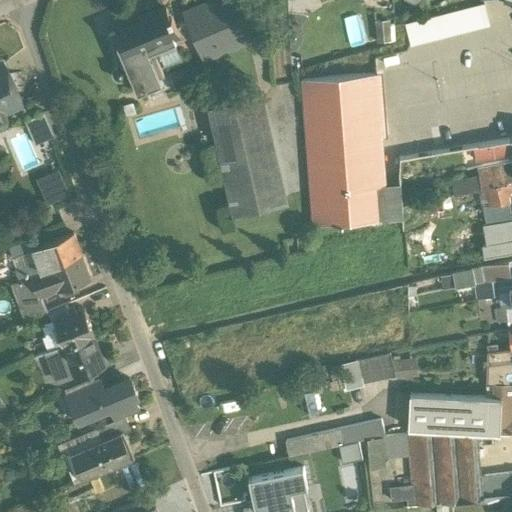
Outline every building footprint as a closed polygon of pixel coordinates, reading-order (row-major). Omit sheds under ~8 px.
[(218,0),(208,5),(224,40),(234,35),(230,26),(240,21),(240,22),(241,21),(241,20),(240,20),(231,0),(218,0)] [(138,12),(114,22),(117,30),(122,41),(130,59),(182,36),(177,25),(172,14),(170,14),(166,5),(141,17),(138,12)] [(208,5),(185,15),(187,21),(193,33),(202,53),(225,43),(224,42),(223,40),(224,40),(208,5)] [(485,6),(406,27),(412,48),(491,27),(485,6)] [(377,42),(391,41),(389,20),(375,21),(377,42)] [(182,36),(130,59),(122,41),(117,44),(130,74),(138,92),(162,82),(160,77),(165,75),(154,50),(193,33),(187,21),(177,25),(182,36)] [(130,74),(117,44),(122,41),(117,30),(109,34),(118,65),(115,66),(113,69),(112,71),(113,74),(114,77),(117,79),(119,80),(122,79),(125,78),(127,76),(127,75),(130,74)] [(3,62),(0,63),(0,112),(21,104),(3,62)] [(377,74),(302,79),(313,225),(378,220),(375,184),(386,183),(377,74)] [(264,100),(210,112),(236,221),(263,214),(260,202),(287,196),(264,100)] [(45,112),(25,121),(35,144),(39,142),(47,139),(55,135),(45,112)] [(511,139),(498,143),(502,155),(511,154),(511,149),(511,139)] [(498,143),(480,146),(483,159),(503,156),(502,155),(498,143)] [(505,169),(478,173),(482,189),(507,185),(507,182),(505,169)] [(386,183),(375,184),(378,220),(403,218),(400,182),(386,183)] [(511,220),(484,225),(487,245),(511,241),(511,220)] [(34,248),(33,248),(33,250),(13,257),(17,269),(23,267),(23,268),(38,262),(42,272),(82,256),(74,233),(34,248)] [(31,238),(9,248),(13,257),(33,250),(33,248),(34,248),(31,238)] [(511,254),(511,241),(487,245),(481,247),(483,259),(511,254)] [(42,272),(32,276),(40,298),(63,290),(76,285),(91,279),(83,256),(82,256),(42,272)] [(508,261),(480,266),(489,282),(492,281),(511,277),(508,261)] [(38,262),(23,268),(23,267),(17,269),(15,270),(19,281),(32,276),(42,272),(38,262)] [(480,266),(453,273),(456,286),(489,282),(480,266)] [(32,276),(19,281),(15,283),(24,305),(41,298),(40,298),(32,276)] [(489,282),(475,285),(477,299),(494,296),(492,281),(489,282)] [(15,283),(11,284),(25,321),(30,319),(24,305),(15,283)] [(76,285),(63,290),(65,296),(78,291),(76,285)] [(41,298),(24,305),(30,319),(46,313),(41,298)] [(85,308),(53,320),(63,345),(92,334),(94,333),(85,308)] [(505,308),(496,309),(498,323),(508,321),(505,308)] [(92,334),(65,344),(76,374),(76,375),(104,364),(92,334)] [(63,345),(47,351),(59,381),(76,374),(65,344),(63,345)] [(511,348),(511,349),(488,352),(487,385),(494,386),(511,385),(511,348)] [(419,377),(417,358),(395,361),(392,362),(389,351),(356,359),(362,384),(395,376),(396,379),(419,377)] [(129,377),(103,389),(104,389),(71,403),(79,422),(112,407),(116,418),(124,415),(138,409),(133,398),(137,396),(129,377)] [(99,378),(66,392),(71,403),(104,389),(103,389),(99,378)] [(511,385),(494,386),(493,399),(502,399),(511,399),(511,385)] [(493,399),(411,395),(408,427),(409,427),(477,431),(500,432),(502,399),(493,399)] [(116,418),(96,427),(100,438),(120,429),(122,433),(130,429),(124,415),(116,418)] [(381,417),(334,428),(337,443),(384,432),(381,417)] [(477,431),(409,427),(408,427),(413,483),(415,496),(407,497),(408,504),(482,499),(482,498),(480,477),(477,431)] [(334,428),(285,439),(288,454),(337,443),(334,428)] [(100,438),(70,451),(82,478),(132,456),(122,433),(120,429),(100,438)] [(308,486),(304,466),(248,477),(254,507),(265,505),(266,511),(300,511),(308,510),(303,487),(308,486)] [(511,473),(480,477),(482,498),(511,495),(511,473)] [(413,483),(389,485),(390,498),(407,497),(415,496),(413,483)]
